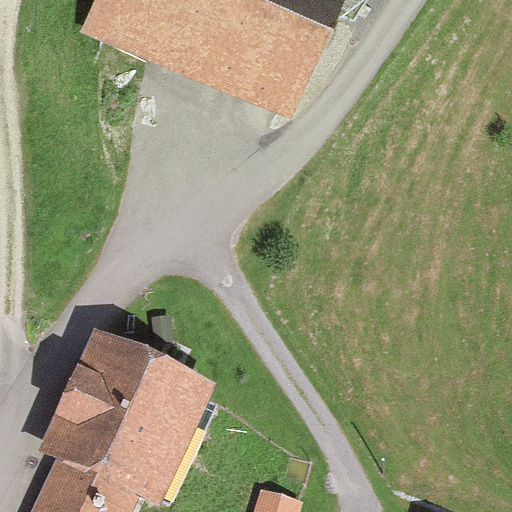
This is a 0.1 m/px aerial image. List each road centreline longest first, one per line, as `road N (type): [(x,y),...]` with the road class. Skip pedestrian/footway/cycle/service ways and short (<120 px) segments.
road 1 (track): [(0,454),(105,297),(270,179),(356,88),(418,0)]
road 2 (track): [(8,0),(2,45),(12,346),(5,441)]
